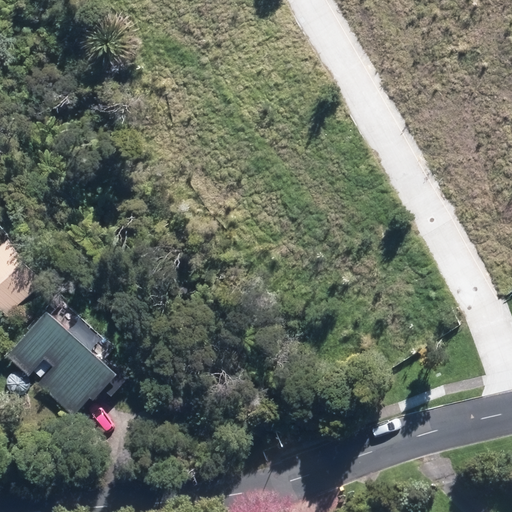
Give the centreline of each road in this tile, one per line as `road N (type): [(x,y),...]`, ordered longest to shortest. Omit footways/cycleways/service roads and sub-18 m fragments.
road 1 (residential): [(14,511),(214,497),(511,412)]
road 2 (residential): [(312,0),(486,293),(511,359)]
